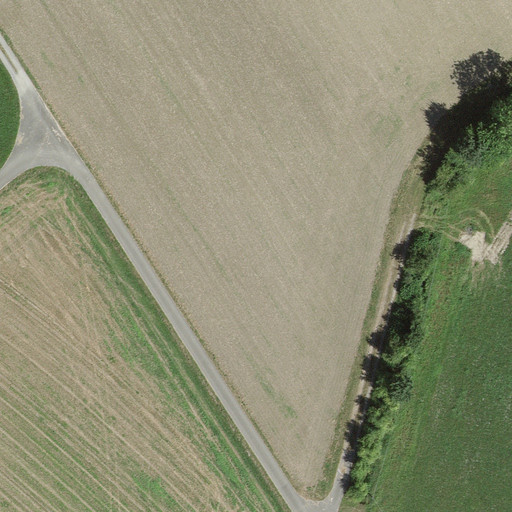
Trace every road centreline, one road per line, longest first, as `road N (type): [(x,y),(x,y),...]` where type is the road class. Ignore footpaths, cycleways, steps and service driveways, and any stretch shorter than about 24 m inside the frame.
road 1 (track): [(326,511),(405,183),(511,66)]
road 2 (track): [(309,511),(57,134)]
